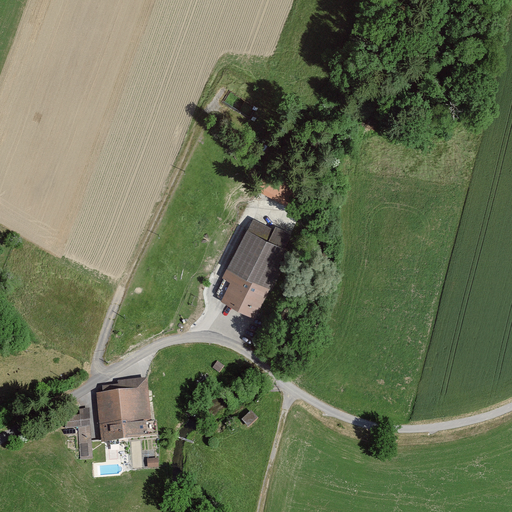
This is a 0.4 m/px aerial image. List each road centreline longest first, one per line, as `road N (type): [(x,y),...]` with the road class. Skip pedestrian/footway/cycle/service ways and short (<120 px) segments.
road 1 (unclassified): [(511,405),(435,428),(391,427),(302,395),(251,354),(188,338),(153,347),(0,441)]
road 2 (track): [(193,136),(120,287),(94,383)]
road 3 (track): [(262,511),(274,442),(302,395)]
